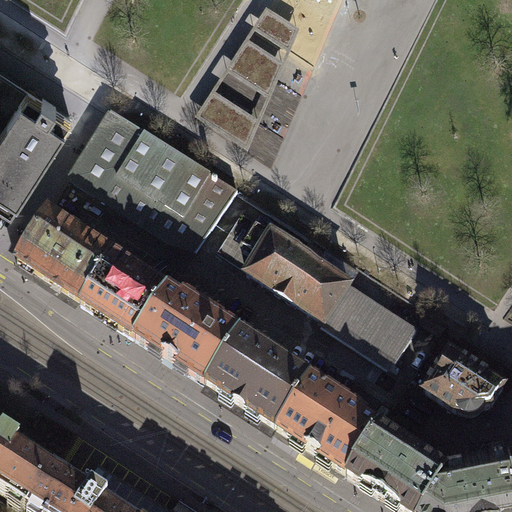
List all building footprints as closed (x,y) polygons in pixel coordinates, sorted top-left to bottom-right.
[(300,33),(267,11),(196,121),(248,155),(300,33)] [(0,226),(72,117),(0,69),(0,226)] [(112,115),(70,182),(166,246),(171,238),(197,255),(238,195),(112,115)] [(72,302),(81,308),(112,258),(104,252),(95,247),(48,216),(17,267),(40,281),(63,296),(72,302)] [(316,268),(242,220),(225,247),(254,267),(247,278),(397,376),(399,372),(394,369),(417,334),(348,289),(358,274),(325,253),(316,268)] [(168,294),(112,258),(81,308),(101,321),(134,342),(168,294)] [(181,303),(168,294),(134,342),(170,366),(205,389),(240,336),(183,299),(181,303)] [(254,345),(240,336),(205,389),(219,398),(233,407),(241,412),(255,421),(277,435),(311,382),(269,355),(254,345)] [(490,411),(504,390),(449,355),(424,395),(458,417),(460,418),(464,421),(470,422),(477,421),(481,417),(483,412),(490,411)] [(367,419),(311,382),(277,435),(303,452),(312,458),(321,464),(347,481),(379,432),(365,423),(367,419)] [(425,511),(448,477),(379,432),(347,481),(382,503),(395,511),(425,511)] [(55,470),(0,434),(0,494),(27,511),(55,470)] [(511,511),(511,479),(509,466),(448,477),(425,511),(511,511)] [(166,511),(99,468),(85,489),(120,511),(166,511)] [(120,511),(85,489),(55,470),(27,511),(120,511)]
